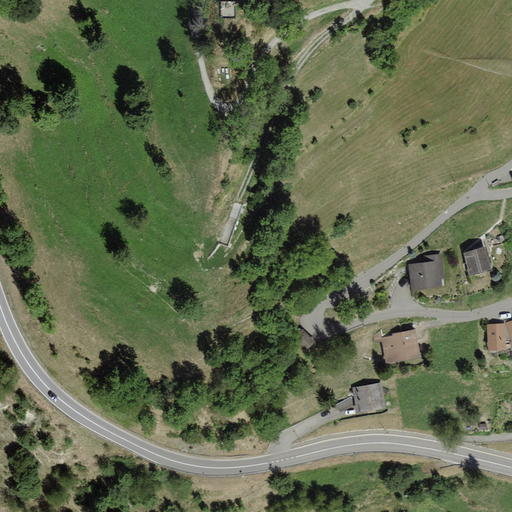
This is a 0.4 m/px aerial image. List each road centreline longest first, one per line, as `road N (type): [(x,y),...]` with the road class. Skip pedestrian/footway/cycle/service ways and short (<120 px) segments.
road 1 (secondary): [(511,467),(379,442),(247,466),(174,461),(103,428),(49,389),(0,304)]
road 2 (residential): [(470,194),(389,262),(314,310),(312,322),(330,331),(378,316),(469,314),(511,301)]
road 3 (track): [(188,0),(182,18),(191,87),(207,111),(285,28),(364,0)]
